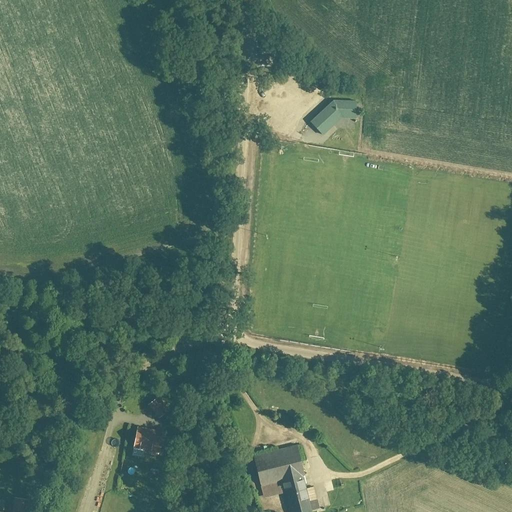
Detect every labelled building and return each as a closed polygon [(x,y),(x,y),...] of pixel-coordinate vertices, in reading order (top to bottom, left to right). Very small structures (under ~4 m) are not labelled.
[(310,123),(324,137),(343,119),(359,119),(360,100),(332,100),(310,123)] [(148,405),(159,418),(168,411),(158,398),(148,405)] [(139,429),(135,447),(151,450),(152,452),(158,453),(161,451),(164,434),(154,432),(152,434),(148,433),(148,431),(139,429)] [(306,511),(319,509),(317,500),(309,502),(307,496),(305,489),(302,476),(305,475),(297,446),(254,456),(261,486),(283,481),(291,511),(306,511)] [(10,511),(31,511),(33,499),(13,496),(10,511)]
